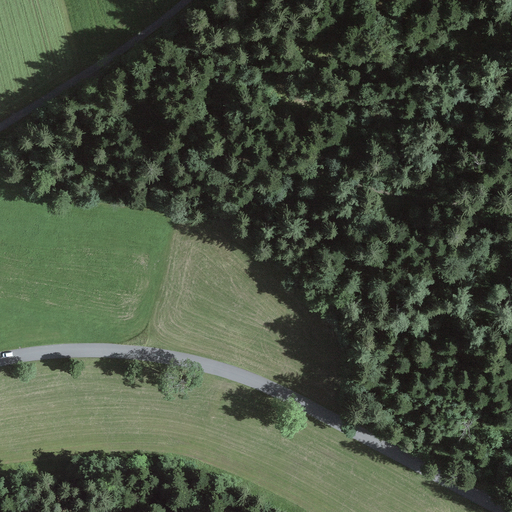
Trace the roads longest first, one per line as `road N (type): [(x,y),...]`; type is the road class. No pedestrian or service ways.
road 1 (unclassified): [(505,511),(235,374),(109,350),(0,359)]
road 2 (track): [(73,82),(287,166),(384,193),(511,210)]
